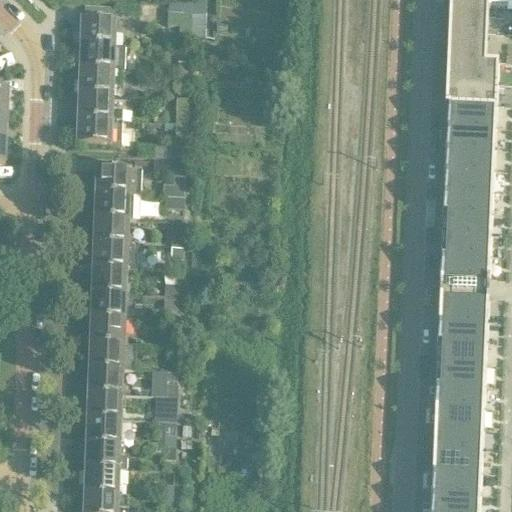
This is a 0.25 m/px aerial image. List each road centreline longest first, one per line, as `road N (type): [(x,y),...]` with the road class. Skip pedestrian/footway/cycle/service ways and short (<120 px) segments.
road 1 (residential): [(406,511),(423,0)]
road 2 (residential): [(31,206),(16,497)]
road 3 (residential): [(0,14),(36,59),(31,206)]
